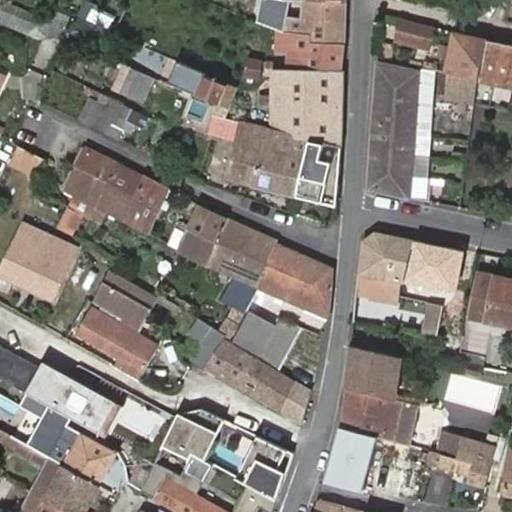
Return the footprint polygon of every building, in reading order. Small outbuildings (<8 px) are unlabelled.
[(226,0),(262,14),(267,0),(226,0)] [(285,2),(285,20),(302,21),(302,3),(285,2)] [(275,20),(275,32),(302,34),(303,44),(344,48),(346,49),(346,44),(347,4),(302,3),(302,21),(285,20),(275,20)] [(83,18),(107,28),(112,16),(88,6),(83,18)] [(0,23),(30,36),(34,22),(4,9),(0,18),(0,23)] [(46,27),(34,22),(30,36),(41,41),(54,41),(72,24),(52,15),(46,27)] [(431,26),(399,19),(398,26),(402,27),(400,39),(426,45),(431,26)] [(479,75),(485,41),(453,31),(445,68),(449,69),(479,75)] [(111,45),(115,36),(108,32),(104,41),(111,45)] [(341,73),(344,48),(303,44),(302,34),(275,32),(274,55),(285,56),(303,58),(303,72),(341,73)] [(511,46),(485,41),(479,75),(510,82),(511,72),(511,46)] [(240,88),(168,56),(161,71),(180,79),(177,86),(213,102),(231,110),(240,88)] [(303,72),(303,58),(285,56),(283,71),(303,72)] [(262,79),(263,64),(248,61),(245,79),(262,79)] [(411,198),(412,198),(414,178),(423,70),(377,62),(375,85),(371,148),(369,188),(386,193),(398,196),(411,198)] [(134,113),(150,75),(132,67),(117,103),(134,113)] [(479,75),(449,69),(446,102),(477,107),(479,75)] [(423,70),(414,178),(431,179),(438,73),(423,70)] [(274,71),(271,129),(307,141),(341,146),(345,73),(341,73),(303,72),(283,71),(274,71)] [(79,122),(94,130),(105,106),(89,99),(79,122)] [(124,144),(138,114),(134,113),(117,103),(108,99),(105,106),(94,130),(124,144)] [(229,176),(296,195),(307,141),(271,129),(243,124),(229,176)] [(296,195),(339,206),(341,146),(307,141),(296,195)] [(65,188),(75,194),(92,203),(112,159),(85,146),(65,188)] [(112,159),(92,203),(123,220),(143,175),(112,159)] [(143,175),(123,220),(148,234),(170,189),(143,175)] [(75,194),(56,227),(74,238),(92,203),(75,194)] [(183,231),(175,248),(247,280),(259,285),(276,244),(196,202),(183,231)] [(166,243),(175,248),(183,231),(174,227),(166,243)] [(25,228),(0,278),(50,308),(77,257),(25,228)] [(413,253),(415,241),(376,233),(363,242),(357,299),(403,307),(408,284),(413,253)] [(259,285),(328,315),(335,271),(276,244),(259,285)] [(423,334),(439,337),(453,260),(413,253),(408,284),(425,287),(422,302),(429,303),(423,334)] [(162,295),(111,266),(93,302),(122,319),(119,324),(138,335),(147,320),(159,295),(161,296),(162,295)] [(511,281),(482,275),(473,318),(511,325),(511,281)] [(247,280),(230,321),(242,326),(249,311),(259,285),(247,280)] [(91,308),(77,333),(121,358),(129,363),(124,372),(139,380),(159,347),(138,335),(119,324),(91,308)] [(242,326),(236,342),(263,357),(274,326),(249,311),(242,326)] [(274,326),(263,357),(262,358),(280,369),(306,325),(278,315),(274,326)] [(225,319),(219,333),(236,342),(242,326),(230,321),(225,319)] [(193,356),(283,408),(296,378),(280,369),(262,358),(263,357),(236,342),(219,333),(208,326),(193,356)] [(439,344),(436,357),(456,362),(458,352),(460,344),(441,340),(439,344)] [(0,376),(28,392),(41,368),(0,345),(0,376)] [(351,346),(347,388),(395,401),(398,358),(351,346)] [(458,352),(456,362),(466,364),(468,364),(483,367),(488,368),(489,358),(458,352)] [(121,358),(116,367),(124,372),(129,363),(121,358)] [(118,402),(45,362),(41,368),(28,392),(101,433),(118,402)] [(483,367),(468,364),(466,376),(481,379),(483,367)] [(311,392),(296,383),(282,411),(303,424),(311,392)] [(347,388),(342,426),(409,445),(420,407),(395,401),(347,388)] [(12,436),(98,484),(116,451),(69,424),(29,405),(12,436)] [(219,433),(226,420),(203,409),(180,412),(180,413),(219,433)] [(219,433),(180,413),(164,445),(191,459),(194,452),(206,459),(219,433)] [(342,426),(326,481),(363,490),(372,452),(403,460),(409,445),(342,426)] [(32,490),(69,511),(82,511),(98,484),(12,436),(0,428),(0,446),(44,469),(32,490)] [(463,436),(442,431),(436,453),(457,458),(463,436)] [(466,489),(484,494),(497,445),(475,439),(463,436),(457,458),(436,453),(431,451),(426,467),(469,478),(466,489)] [(294,453),(261,437),(240,479),(249,485),(278,501),(294,453)] [(502,496),(511,497),(511,451),(510,451),(502,496)] [(137,457),(126,478),(140,489),(151,464),(137,457)] [(267,511),(273,511),(278,501),(249,485),(233,511),(225,511),(185,489),(191,480),(183,476),(155,463),(140,489),(178,511),(256,511),(259,507),(267,511)] [(415,492),(417,467),(384,464),(381,489),(415,492)] [(69,511),(32,490),(19,511),(69,511)] [(359,511),(360,511),(359,511),(318,501),(314,511),(359,511)]
